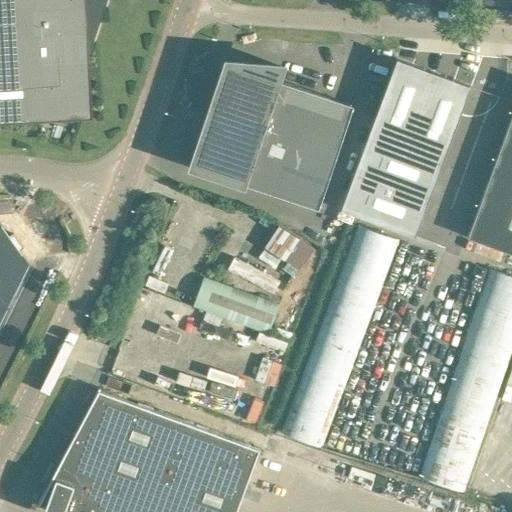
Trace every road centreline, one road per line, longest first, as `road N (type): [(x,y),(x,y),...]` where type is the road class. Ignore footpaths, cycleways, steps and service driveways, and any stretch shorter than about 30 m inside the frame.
road 1 (unclassified): [(511,34),(185,9)]
road 2 (tertiary): [(0,450),(118,198)]
road 3 (tertiary): [(118,198),(185,9)]
road 4 (unknown): [(386,511),(271,481),(250,511)]
road 5 (unclassified): [(0,169),(118,198)]
